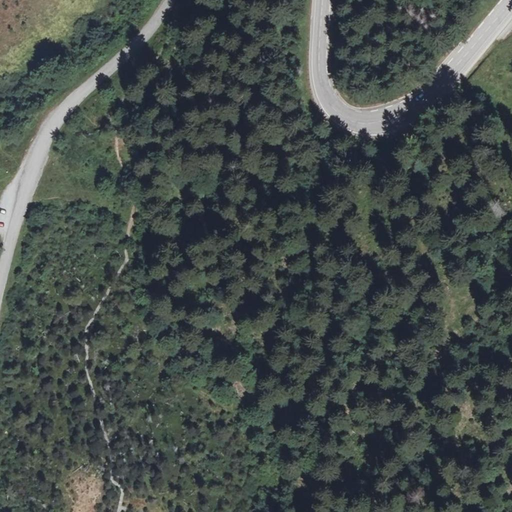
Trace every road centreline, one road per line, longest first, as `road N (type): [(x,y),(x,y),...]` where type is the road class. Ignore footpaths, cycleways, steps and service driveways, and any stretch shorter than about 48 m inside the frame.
road 1 (secondary): [(322,0),(318,82),(340,117),(366,123),(419,104),(511,0)]
road 2 (tertiary): [(0,285),(42,140),(172,0)]
